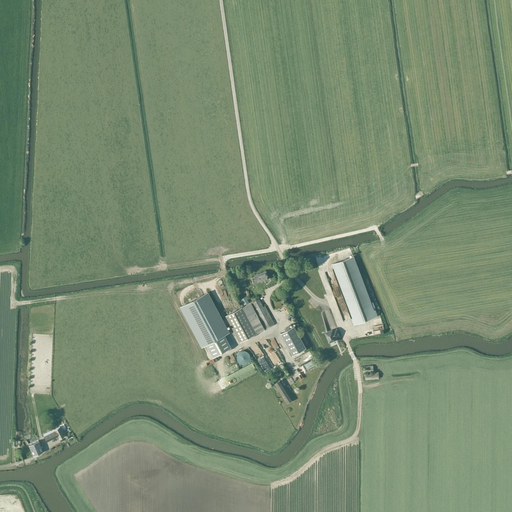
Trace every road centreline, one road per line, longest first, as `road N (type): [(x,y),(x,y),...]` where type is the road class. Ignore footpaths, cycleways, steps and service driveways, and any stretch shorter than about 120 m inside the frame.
road 1 (track): [(232,298),(220,258),(374,227),(455,176),(511,172)]
road 2 (track): [(9,312),(14,303),(223,272)]
road 3 (track): [(288,270),(330,304),(355,364)]
